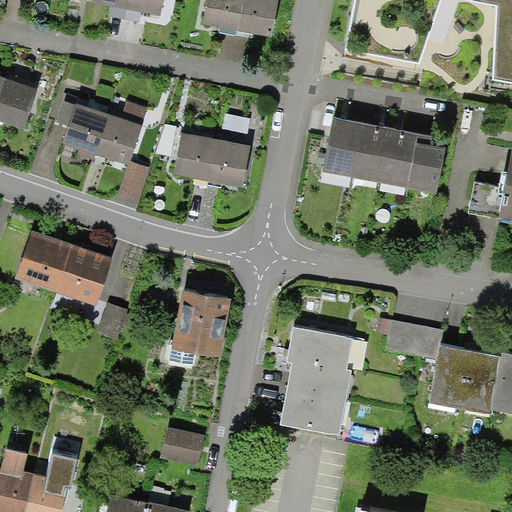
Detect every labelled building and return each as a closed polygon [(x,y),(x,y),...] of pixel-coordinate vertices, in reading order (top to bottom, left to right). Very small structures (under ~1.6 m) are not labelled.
[(92,0),(92,1),(160,13),(162,0),(92,0)] [(202,0),(198,23),(271,36),(277,0),(202,0)] [(511,0),(354,0),(346,47),(420,61),(437,0),(480,0),(497,4),(494,77),(511,80),(511,0)] [(38,89),(0,75),(0,119),(24,128),(38,89)] [(118,119),(61,100),(55,118),(65,122),(58,142),(125,165),(144,108),(124,101),(118,119)] [(432,136),(333,116),(323,170),(435,192),(444,147),(431,144),(432,136)] [(250,146),(182,132),(174,171),(242,185),(250,146)] [(505,187),(475,182),(469,212),(511,220),(511,148),(505,187)] [(146,168),(130,163),(119,193),(136,199),(146,168)] [(15,278),(55,292),(72,244),(31,230),(15,278)] [(112,258),(72,244),(55,292),(96,305),(112,258)] [(227,297),(179,287),(164,358),(192,364),(195,349),(215,353),(227,297)] [(128,309),(108,302),(97,332),(116,340),(128,309)] [(447,330),(391,318),(385,347),(435,357),(425,403),(485,415),(487,403),(511,408),(511,346),(495,344),(494,350),(445,340),(447,330)] [(368,338),(287,323),(281,357),(289,358),(278,418),(337,429),(348,370),(361,372),(368,338)] [(202,434),(166,426),(159,458),(195,466),(202,434)] [(28,454),(6,449),(0,475),(0,511),(25,511),(34,475),(24,473),(28,454)] [(46,478),(34,475),(25,511),(61,511),(67,487),(71,488),(77,460),(52,454),(46,478)] [(145,511),(148,501),(106,491),(100,511),(145,511)] [(184,511),(185,510),(148,501),(145,511),(184,511)]
